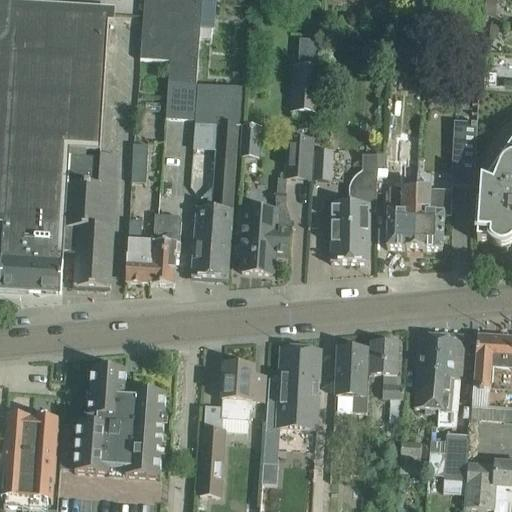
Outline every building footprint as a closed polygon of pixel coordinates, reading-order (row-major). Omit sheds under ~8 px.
[(144,0),(140,62),(170,64),(197,66),(201,0),(144,0)] [(485,0),(484,18),(495,19),(496,0),(485,0)] [(68,158),(70,158),(86,159),(86,152),(100,153),(107,36),(108,16),(16,11),(16,12),(10,11),(10,9),(9,9),(9,11),(4,11),(0,14),(0,217),(3,218),(0,270),(0,291),(40,294),(60,295),(63,254),(68,158)] [(499,27),(490,26),(489,41),(497,41),(499,27)] [(293,68),(290,115),(313,116),(319,43),(300,42),(298,69),(293,68)] [(416,44),(416,56),(426,56),(426,45),(416,44)] [(426,45),(426,56),(438,56),(438,45),(426,45)] [(197,66),(170,64),(166,121),(194,123),(197,66)] [(495,89),(496,77),(484,77),(483,88),(495,89)] [(228,263),(237,130),(240,130),(243,91),(198,89),(198,96),(197,96),(195,127),(217,128),(211,211),(197,210),(192,280),(227,283),(228,263)] [(477,125),(453,124),(449,188),(473,189),(477,125)] [(242,128),(240,160),(259,161),(261,129),(242,128)] [(312,143),(288,141),(286,181),(310,183),(312,143)] [(133,146),(131,184),(146,185),(147,147),(133,146)] [(511,147),(485,185),(481,183),(477,242),(490,243),(492,246),(495,248),(498,249),(501,250),(504,250),(507,249),(510,247),(511,245),(511,147)] [(314,153),(312,184),(330,185),(332,154),(314,153)] [(70,158),(68,184),(66,226),(113,229),(117,158),(99,157),(99,160),(86,159),(70,158)] [(376,214),(377,191),(377,159),(362,159),(362,175),(359,176),(356,179),(352,183),(351,185),(349,190),(349,206),(332,206),(331,266),(369,267),(369,247),(369,214),(376,214)] [(414,252),(415,252),(417,177),(417,172),(403,171),(403,183),(411,183),(411,192),(389,191),(387,251),(407,252),(407,249),(414,250),(414,252)] [(429,192),(417,177),(415,252),(415,250),(422,250),(422,252),(442,253),(443,218),(451,218),(451,193),(429,192)] [(277,218),(277,214),(240,211),(237,256),(243,256),(241,275),(272,278),(274,258),(287,259),(289,231),(289,219),(277,218)] [(154,217),(151,258),(149,286),(150,286),(150,287),(174,289),(176,257),(179,257),(181,223),(178,219),(154,217)] [(126,285),(149,286),(151,258),(148,258),(149,243),(140,243),(141,224),(130,223),(127,265),(126,285)] [(111,271),(113,229),(66,226),(64,254),(75,255),(73,289),(110,291),(111,271)] [(511,341),(477,338),(470,422),(505,425),(506,413),(511,413),(511,341)] [(419,359),(415,411),(425,412),(424,417),(434,418),(435,412),(438,413),(440,413),(439,430),(455,431),(457,414),(459,382),(465,383),(466,362),(468,343),(444,341),(420,339),(419,359)] [(397,388),(397,380),(400,349),(373,347),(371,378),(383,379),(382,402),(390,402),(389,425),(401,425),(402,403),(403,403),(404,388),(397,388)] [(338,354),(337,383),(339,383),(338,399),(356,400),(355,416),(369,417),(370,384),(365,384),(366,373),(366,353),(353,352),(351,349),(343,348),(341,352),(338,351),(338,354)] [(267,420),(265,431),(281,432),(316,435),(321,356),(321,354),(281,351),(279,382),(269,382),(267,420)] [(254,414),(257,405),(263,405),(265,380),(253,379),(254,370),(223,368),(221,402),(222,402),(221,423),(250,424),(251,414),(254,414)] [(63,429),(60,468),(60,472),(75,474),(75,476),(159,482),(165,398),(152,397),(131,395),(131,402),(124,401),(126,375),(92,372),(89,420),(97,420),(97,429),(78,428),(78,430),(63,429)] [(7,482),(6,502),(47,506),(49,485),(55,486),(59,424),(6,420),(1,482),(7,482)] [(199,498),(219,500),(223,445),(221,444),(221,434),(203,433),(199,498)] [(467,482),(467,467),(469,439),(446,437),(446,444),(443,481),(467,482)] [(429,455),(427,482),(443,483),(443,481),(446,444),(430,443),(429,455)] [(401,445),(400,468),(420,469),(421,446),(401,445)] [(467,467),(467,482),(465,511),(474,511),(493,511),(494,504),(511,504),(511,466),(496,465),(495,469),(467,467)] [(263,472),(262,482),(278,483),(278,473),(263,472)]
